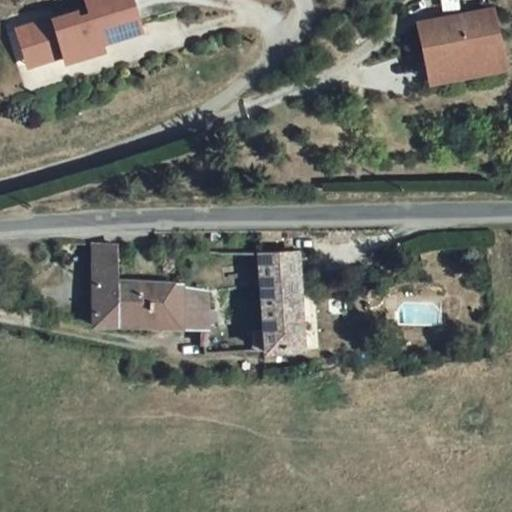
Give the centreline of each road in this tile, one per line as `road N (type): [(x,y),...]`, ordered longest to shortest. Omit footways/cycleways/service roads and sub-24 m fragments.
road 1 (tertiary): [(0,233),(511,211)]
road 2 (residential): [(0,191),(194,120),(255,83),(299,33),(298,0)]
